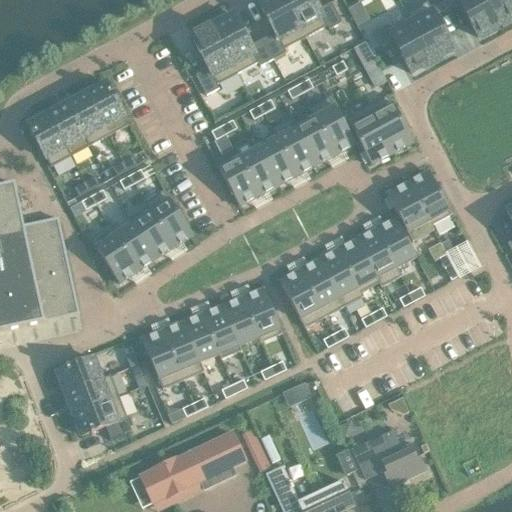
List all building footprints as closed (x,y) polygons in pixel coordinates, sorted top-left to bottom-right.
[(264,45),(272,62),(285,55),(283,50),(305,38),(284,0),(263,0),(259,2),(277,38),(264,45)] [(311,0),(284,0),(305,38),(326,27),(328,31),(342,24),(331,4),(317,11),(311,0)] [(484,0),(441,0),(442,1),(447,10),(459,3),(478,39),(482,37),(497,29),(499,27),(484,0)] [(484,0),(499,27),(501,26),(511,20),(511,1),(511,0),(484,0)] [(427,4),(406,15),(432,63),(441,59),(453,52),(434,17),(447,10),(442,1),(429,8),(427,4)] [(406,15),(372,33),(379,47),(392,39),(411,75),(423,68),(432,63),(406,15)] [(233,17),(212,28),(236,74),(257,63),(259,68),(272,62),(264,45),(251,52),(233,17)] [(216,85),(236,74),(212,28),(191,38),(208,69),(195,76),(205,96),(218,90),(216,85)] [(353,57),(342,63),(347,71),(357,66),(353,57)] [(347,71),(342,63),(332,68),(336,77),(347,71)] [(511,69),(498,76),(507,97),(511,94),(511,69)] [(298,87),(302,95),(312,90),(308,81),(298,87)] [(85,95),(108,137),(128,126),(105,85),(85,95)] [(298,87),(287,92),(291,101),(302,95),(298,87)] [(108,137),(85,95),(66,106),(84,139),(89,148),(108,137)] [(387,98),(367,109),(392,155),(412,144),(387,98)] [(315,118),(339,164),(346,160),(342,152),(354,146),(329,99),(310,110),(314,118),(315,118)] [(260,107),(264,116),(274,110),(270,102),(260,107)] [(66,149),(84,139),(66,106),(48,116),(66,149)] [(260,107),(249,113),(253,121),(264,116),(260,107)] [(371,166),(392,155),(367,109),(346,120),(371,166)] [(48,116),(29,126),(52,167),(70,157),(66,149),(48,116)] [(314,118),(295,128),(316,167),(328,161),(332,168),(339,164),(315,118),(314,118)] [(270,129),(273,134),(274,133),(301,185),(308,181),(304,173),(316,167),(295,128),(290,119),(270,129)] [(233,122),(222,128),(227,136),(237,131),(233,122)] [(227,136),(222,128),(212,133),(216,142),(227,136)] [(294,188),(301,185),(274,133),(273,134),(254,144),(257,149),(278,187),(290,181),(294,188)] [(257,149),(238,159),(263,205),(271,201),(267,193),(278,187),(257,149)] [(123,163),(127,171),(138,165),(133,157),(123,163)] [(255,210),(263,205),(238,159),(219,169),(239,208),(251,202),(255,210)] [(123,163),(112,168),(117,177),(127,171),(123,163)] [(129,177),(134,185),(144,180),(140,171),(129,177)] [(449,212),(428,172),(407,184),(428,223),(429,223),(449,212)] [(134,185),(129,177),(119,182),(124,191),(134,185)] [(95,178),(84,183),(89,192),(99,187),(95,178)] [(89,192),(84,183),(74,188),(78,197),(89,192)] [(428,223),(407,184),(387,196),(412,243),(434,231),(429,223),(428,223)] [(0,187),(0,332),(79,316),(58,220),(23,227),(14,185),(0,187)] [(92,197),(96,206),(107,201),(102,192),(92,197)] [(147,209),(146,209),(177,256),(183,252),(179,246),(193,236),(163,192),(144,205),(147,209)] [(96,206),(92,197),(81,203),(85,211),(96,206)] [(132,225),(156,261),(167,253),(171,260),(177,256),(146,209),(129,221),(132,225)] [(416,259),(395,220),(375,231),(396,270),(397,269),(416,259)] [(114,237),(143,279),(149,275),(144,268),(156,261),(132,225),(115,236),(114,237)] [(90,241),(119,284),(131,276),(136,284),(143,279),(114,237),(115,236),(109,228),(90,241)] [(396,270),(375,231),(356,242),(379,284),(378,284),(381,289),(401,278),(397,269),(396,270)] [(379,284),(356,242),(337,252),(360,294),(361,294),(378,284),(379,284)] [(360,294),(337,252),(318,262),(343,309),(363,298),(361,294),(360,294)] [(445,271),(452,267),(446,256),(439,259),(445,271)] [(324,319),(343,309),(318,262),(299,272),(324,319)] [(458,278),(452,267),(445,271),(451,282),(458,278)] [(304,330),(324,319),(299,272),(279,283),(304,330)] [(247,286),(239,290),(259,340),(258,341),(260,345),(282,336),(263,290),(251,295),(247,286)] [(420,289),(409,295),(414,303),(425,297),(420,289)] [(259,340),(239,290),(231,293),(234,302),(222,307),(239,348),(258,341),(259,340)] [(403,309),(414,303),(409,295),(399,300),(403,309)] [(239,348),(222,307),(210,312),(207,304),(199,307),(219,357),(239,348)] [(194,319),(183,323),(200,364),(202,363),(219,357),(199,307),(190,310),(194,319)] [(382,309),(371,315),(376,324),(386,318),(382,309)] [(371,315),(360,321),(365,329),(376,324),(371,315)] [(200,364),(183,323),(171,328),(168,320),(159,324),(183,382),(206,373),(202,363),(200,364)] [(183,382),(159,324),(151,327),(154,336),(141,341),(162,391),(183,382)] [(333,336),(338,344),(348,339),(344,330),(333,336)] [(333,336),(323,341),(327,350),(338,344),(333,336)] [(130,370),(139,366),(134,355),(125,359),(130,370)] [(102,381),(101,379),(94,359),(57,373),(65,395),(102,381)] [(275,377),(286,371),(283,363),(271,368),(275,377)] [(130,370),(135,381),(143,377),(139,366),(130,370)] [(271,368),(260,373),(264,382),(275,377),(271,368)] [(65,395),(73,415),(119,398),(111,376),(101,379),(102,381),(65,395)] [(232,387),(236,395),(247,390),(243,381),(232,387)] [(308,382),(286,390),(297,421),(304,419),(314,447),(328,442),(318,414),(320,413),(308,382)] [(232,387),(221,392),(225,401),(236,395),(232,387)] [(473,413),(432,433),(437,445),(445,442),(452,458),(476,448),(480,456),(500,447),(496,438),(499,436),(489,414),(496,410),(490,396),(469,406),(473,413)] [(397,414),(409,408),(404,397),(392,403),(397,414)] [(73,415),(81,438),(118,425),(122,437),(132,433),(119,398),(73,415)] [(197,414),(208,409),(204,399),(193,405),(197,414)] [(193,405),(182,410),(186,419),(197,414),(193,405)] [(350,420),(339,425),(344,438),(356,433),(350,420)] [(257,428),(246,431),(255,458),(265,455),(257,428)] [(350,451),(351,453),(338,458),(347,476),(359,471),(364,481),(365,482),(383,474),(390,488),(425,472),(411,444),(400,449),(391,431),(350,451)] [(188,455),(140,478),(153,506),(201,483),(204,489),(204,491),(235,476),(231,469),(245,462),(232,434),(188,455)] [(418,442),(423,454),(430,451),(425,439),(418,442)] [(339,511),(352,506),(347,495),(348,494),(346,490),(345,491),(341,482),(297,502),(290,487),(292,487),(289,481),(288,482),(281,468),(283,467),(282,466),(264,475),(281,511),(339,511)] [(271,511),(278,509),(275,502),(268,506),(270,511),(271,511)]
